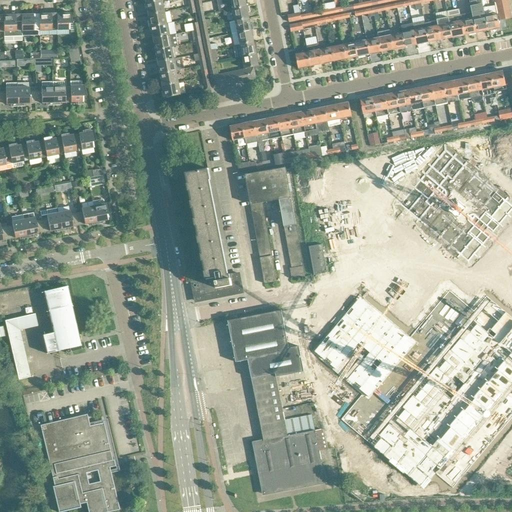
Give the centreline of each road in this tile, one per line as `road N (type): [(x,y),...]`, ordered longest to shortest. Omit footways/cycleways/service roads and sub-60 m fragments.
road 1 (residential): [(289,99),(511,53)]
road 2 (tertiary): [(210,511),(175,318)]
road 3 (tertiary): [(175,318),(179,433),(192,511)]
road 4 (residential): [(254,302),(217,113)]
road 5 (unclassified): [(107,252),(137,392)]
road 6 (unknown): [(243,246),(313,233),(304,179)]
